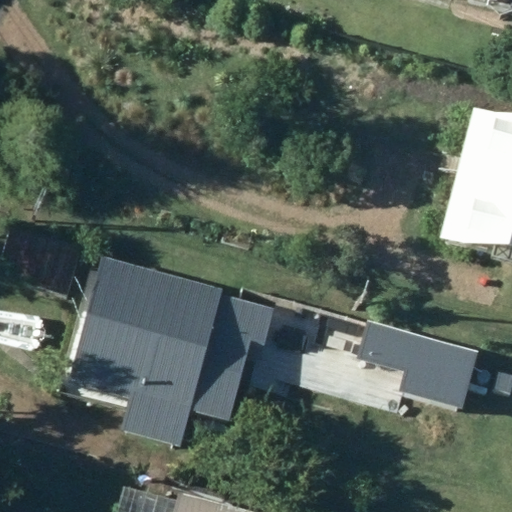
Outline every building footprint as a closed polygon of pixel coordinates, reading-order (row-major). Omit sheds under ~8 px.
[(166,40),(202,47),(207,25),(170,18),(166,40)] [(511,112),(474,102),(439,231),(511,250),(511,112)] [(0,268),(0,285),(68,309),(85,259),(12,234),(0,268)] [(221,298),(101,265),(63,403),(99,413),(103,399),(128,406),(120,437),(178,454),(188,416),(226,426),(239,383),(275,393),(284,357),(265,351),(274,319),(219,304),(221,298)] [(471,359),(370,330),(362,363),(409,376),(401,408),(454,422),(471,359)] [(511,373),(496,368),(491,389),(507,394),(511,375),(511,373)] [(274,511),(177,486),(169,511),(274,511)]
